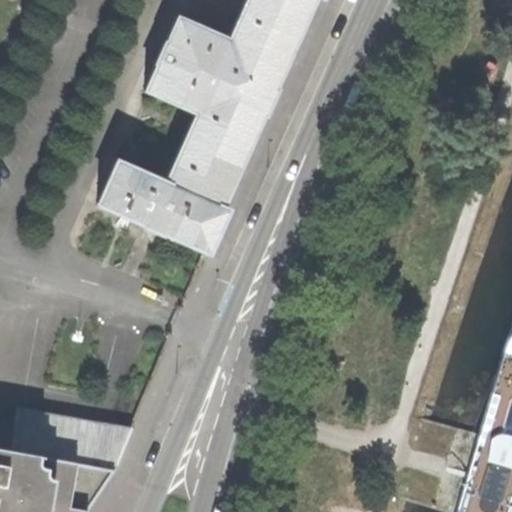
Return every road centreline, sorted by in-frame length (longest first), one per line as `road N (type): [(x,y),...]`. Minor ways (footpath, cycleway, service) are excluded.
road 1 (secondary): [(227,378),(378,0)]
road 2 (secondary): [(227,378),(157,511)]
road 3 (secondary): [(197,511),(227,378)]
